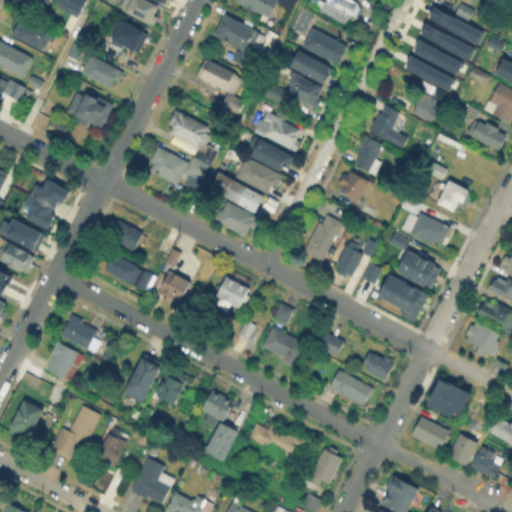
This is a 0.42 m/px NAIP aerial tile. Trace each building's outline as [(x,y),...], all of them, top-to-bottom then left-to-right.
[(52,0),(47,12),(27,2),(28,0),(52,0)] [(83,0),(75,16),(55,5),(57,0),(83,0)] [(159,18),(155,26),(121,9),(125,0),(148,0),(160,6),(155,16),(159,18)] [(298,0),(292,11),(279,3),(270,20),(237,0),(298,0)] [(327,0),(348,0),(359,6),(347,26),(321,11),(327,0)] [(472,8),(467,17),(454,10),(459,1),(472,8)] [(474,42),(425,16),(431,4),(481,30),(474,42)] [(253,49),(263,54),(255,71),(235,61),(239,51),(241,52),(242,49),(216,36),(226,16),(261,33),(253,49)] [(150,35),(140,55),(131,50),(130,52),(110,42),(122,20),(150,35)] [(14,36),(11,35),(17,22),(24,26),(26,21),(53,35),(45,52),(14,36)] [(467,59),(418,33),(424,21),(474,47),(467,59)] [(347,48),(338,65),(305,46),(314,29),(347,48)] [(498,50),(484,43),(488,35),(503,42),(498,50)] [(455,73),(410,50),(417,38),(461,61),(455,73)] [(0,42),(33,60),(24,78),(0,65),(0,42)] [(84,49),(78,60),(69,56),(75,44),(84,49)] [(333,68),(325,85),(293,68),(301,52),(333,68)] [(447,89),(402,66),(408,54),(453,77),(447,89)] [(122,73),(113,90),(81,71),(90,55),(122,73)] [(245,102),(236,118),(222,109),(230,93),(199,76),(207,61),(243,80),(234,96),(245,102)] [(511,83),(504,79),(505,77),(499,74),(504,63),(511,67),(511,66),(511,83)] [(488,73),(482,83),(466,74),(471,64),(488,73)] [(323,101),(318,110),(287,94),(295,76),(296,74),(324,89),(319,99),(323,101)] [(0,79),(8,84),(0,98),(0,79)] [(280,99),(279,103),(266,96),(273,84),(285,91),(280,99)] [(511,90),(511,117),(510,121),(487,109),(500,84),(511,90)] [(80,93),(99,103),(101,99),(114,105),(103,127),(71,111),(80,93)] [(413,112),(422,95),(435,101),(432,107),(438,110),(432,122),(413,112)] [(381,113),(385,105),(400,114),(387,140),(370,131),(372,126),(371,125),(374,121),(375,121),(379,112),(381,113)] [(474,119),(462,113),(467,105),(478,111),(474,119)] [(291,111),(285,121),(303,131),(296,141),(301,144),(296,152),(264,135),(269,126),(264,123),(269,112),(276,116),(277,115),(282,106),(291,111)] [(210,137),(203,150),(198,148),(171,133),(174,127),(170,125),(177,111),(210,128),(210,137)] [(52,117),(68,126),(64,133),(48,125),(52,117)] [(506,137),(500,149),(471,134),(477,121),(504,133),(503,135),(506,137)] [(373,173),(372,174),(354,164),(358,157),(355,156),(360,148),(358,147),(361,141),(363,142),(366,136),(382,145),(376,157),(380,160),(373,173)] [(250,156),(258,139),(291,155),(286,164),(282,162),(279,170),(250,156)] [(159,146),(191,163),(199,149),(206,153),(209,145),(219,151),(198,190),(186,183),(190,176),(185,174),(178,187),(149,171),(155,160),(152,159),(159,146)] [(283,176),(277,189),(272,186),(269,193),(238,178),(248,159),(283,176)] [(447,171),(442,179),(429,172),(434,164),(447,171)] [(0,201),(2,202),(0,206),(0,170),(9,175),(0,193),(0,201)] [(263,196),(254,213),(209,190),(218,172),(263,196)] [(346,198),(348,196),(339,191),(341,186),(338,184),(344,174),(347,176),(349,172),(369,183),(354,209),(342,202),(344,197),(346,198)] [(34,182),(41,186),(46,177),(68,189),(61,202),(57,200),(54,206),(52,205),(28,193),(34,182)] [(474,196),(466,211),(458,206),(455,212),(441,204),(452,184),(474,196)] [(52,205),(49,212),(53,214),(46,228),(24,216),(29,207),(21,203),(27,192),(28,193),(52,205)] [(454,229),(445,247),(435,243),(433,246),(402,231),(412,212),(404,208),(409,198),(443,215),(439,222),(454,229)] [(221,211),(226,202),(262,221),(257,231),(252,228),(246,239),(210,219),(216,208),(221,211)] [(362,202),(379,210),(374,220),(358,212),(362,202)] [(342,231),(341,230),(337,237),(336,237),(323,261),(306,252),(323,220),(327,222),(330,217),(345,224),(342,231)] [(38,234),(30,249),(3,235),(11,220),(38,234)] [(144,234),(135,252),(126,247),(125,249),(111,241),(119,227),(117,226),(120,221),(144,234)] [(392,233),(406,241),(402,248),(388,241),(392,233)] [(369,239),(378,244),(372,257),(362,252),(369,239)] [(364,255),(352,276),(347,274),(347,275),(336,269),(351,241),(360,246),(357,251),(364,255)] [(0,256),(7,244),(16,249),(17,247),(33,256),(32,259),(34,260),(27,273),(0,258),(0,256)] [(185,259),(181,268),(168,262),(174,249),(182,254),(181,257),(185,259)] [(505,254),(499,269),(511,274),(511,251),(508,256),(505,254)] [(419,259),(431,265),(421,284),(395,270),(399,262),(403,264),(408,253),(419,259)] [(155,276),(147,292),(106,271),(114,255),(155,276)] [(369,281),(361,277),(368,264),(376,268),(369,281)] [(0,294),(0,269),(10,275),(0,294)] [(189,282),(181,302),(161,293),(170,273),(189,282)] [(252,290),(243,307),(241,306),(239,310),(231,306),(228,311),(214,304),(228,277),(252,290)] [(511,306),(511,304),(511,302),(488,290),(493,280),(496,282),(497,278),(506,282),(507,280),(511,282),(511,306)] [(394,279),(418,292),(408,311),(383,298),(384,295),(379,293),(382,287),(389,290),(394,279)] [(0,301),(8,306),(0,321),(0,301)] [(496,304),(511,312),(511,332),(511,334),(477,315),(483,305),(484,306),(486,302),(494,307),(496,304)] [(294,310),(287,323),(276,317),(283,304),(294,310)] [(98,330),(88,349),(63,335),(73,317),(98,330)] [(476,321),(502,334),(498,342),(496,347),(498,347),(497,352),(494,351),(493,353),(467,341),(469,336),(467,335),(472,324),(474,325),(476,321)] [(256,327),(249,338),(241,333),(248,322),(256,327)] [(309,345),(298,368),(283,361),(285,358),(264,348),(273,328),(309,345)] [(318,347),(321,340),(323,341),(327,333),(345,342),(337,357),(318,347)] [(52,354),(58,342),(80,353),(79,354),(84,356),(71,382),(47,369),(55,355),(52,354)] [(370,353),(383,359),(385,357),(396,362),(387,381),(367,371),(369,367),(364,365),(370,353)] [(149,383),(143,396),(124,386),(141,354),(160,364),(149,383)] [(187,380),(174,402),(159,393),(168,378),(163,375),(168,368),(187,380)] [(374,388),(365,406),(331,389),(340,371),(374,388)] [(470,392),(455,419),(425,403),(439,376),(470,392)] [(235,402),(224,422),(218,420),(214,427),(201,420),(203,417),(199,414),(213,390),(235,402)] [(45,410),(45,411),(33,436),(32,436),(30,441),(12,432),(26,403),(28,402),(45,410)] [(102,416),(83,452),(78,449),(72,460),(52,449),(64,428),(70,432),(84,406),(102,416)] [(451,431),(441,451),(414,437),(424,417),(451,431)] [(511,447),(488,434),(496,420),(499,421),(500,420),(511,427),(511,447)] [(242,433),(224,463),(205,452),(222,423),(224,422),(242,433)] [(257,423),(270,429),(272,425),(292,434),(293,434),(294,431),(299,434),(300,434),(310,439),(299,462),(250,439),(257,423)] [(479,442),(467,466),(450,458),(462,433),(479,442)] [(128,443),(115,468),(98,460),(110,434),(128,443)] [(503,466),(496,479),(474,467),(484,447),(496,454),(493,461),(503,466)] [(339,452),(338,455),(344,459),(330,485),(320,480),(315,490),(300,482),(309,464),(315,468),(324,451),(326,451),(330,453),(333,448),(339,452)] [(176,479),(163,505),(133,491),(149,458),(166,466),(163,473),(176,479)] [(418,493),(408,511),(398,511),(382,503),(391,486),(388,485),(393,477),(416,490),(416,492),(418,493)] [(177,493),(193,501),(195,502),(198,496),(214,504),(213,504),(209,511),(168,511),(167,511),(177,493)] [(322,501),(316,511),(314,511),(304,506),(310,494),(322,501)] [(251,511),(229,511),(238,495),(245,499),(241,506),(251,511)] [(0,511),(24,511),(25,510),(5,502),(0,511)]
